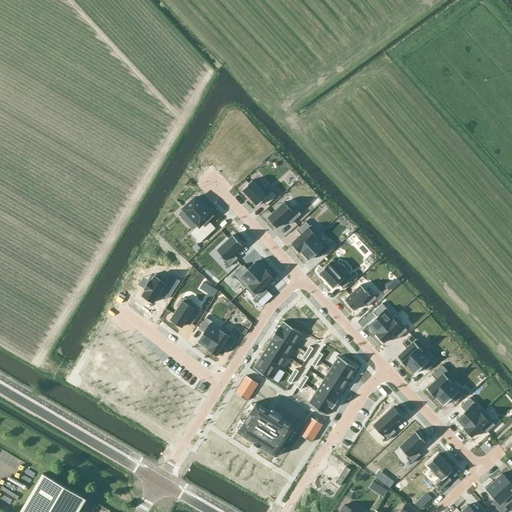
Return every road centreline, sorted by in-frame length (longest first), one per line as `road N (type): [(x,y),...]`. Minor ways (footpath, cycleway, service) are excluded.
road 1 (unclassified): [(157,482),(0,388)]
road 2 (residential): [(301,280),(203,173)]
road 3 (residential): [(479,471),(383,369)]
road 4 (residential): [(221,382),(273,305),(301,280)]
road 5 (residential): [(221,382),(119,304)]
road 6 (residential): [(383,369),(301,280)]
